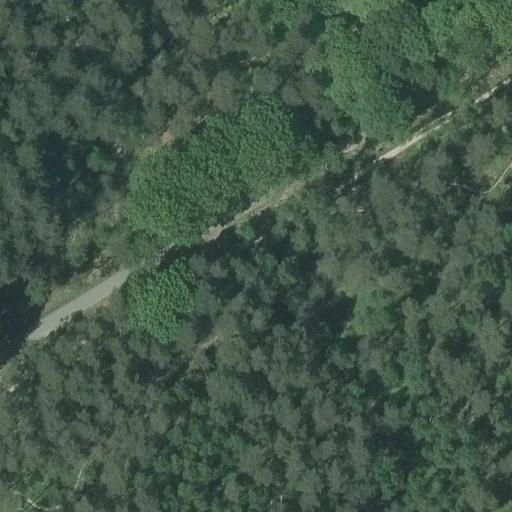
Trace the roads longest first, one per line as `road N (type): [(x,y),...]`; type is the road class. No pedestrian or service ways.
road 1 (unclassified): [(0,357),(511,45)]
road 2 (unknown): [(155,262),(56,0)]
